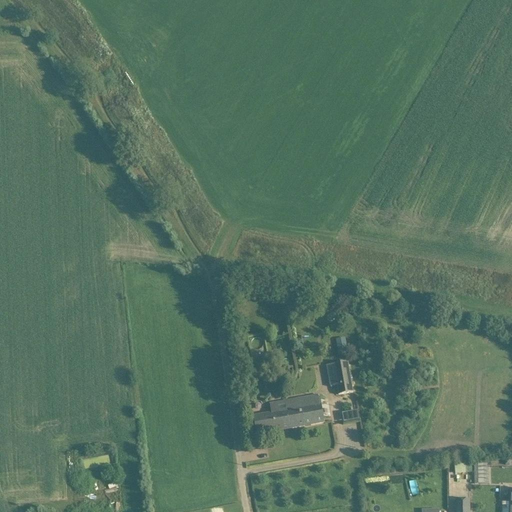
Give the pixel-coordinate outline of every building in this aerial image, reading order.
[(287,302),(289,310),(302,307),(300,299),(287,302)] [(241,360),(242,371),(263,369),(262,358),(241,360)] [(353,393),(349,362),(327,366),(330,387),(337,386),(338,395),(353,393)] [(279,371),(281,380),(295,378),(293,369),(279,371)] [(320,396),(281,403),(271,404),(273,413),(253,417),(257,436),(325,424),(320,396)] [(356,410),(342,413),(344,422),(358,419),(356,410)] [(469,511),(470,500),(456,500),(455,511),(469,511)]
